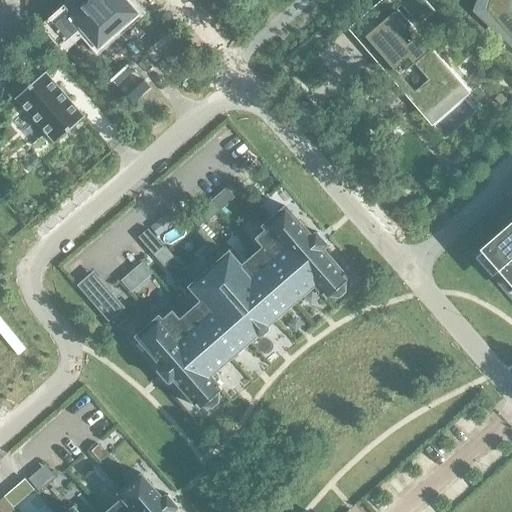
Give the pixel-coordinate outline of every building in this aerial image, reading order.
[(68,10),(50,26),(63,41),(77,29),(80,32),(84,29),(97,44),(98,43),(115,63),(124,55),(107,36),(134,12),(123,0),(86,0),(71,13),(68,10)] [(487,0),(486,6),(472,11),(490,17),(511,42),(511,11),(509,9),(511,0),(487,0)] [(381,22),(361,39),(390,73),(394,70),(399,76),(415,62),(428,78),(412,92),(429,111),(455,89),(441,74),(446,70),(416,35),(407,43),(400,35),(409,27),(386,1),(372,13),(381,22)] [(44,72),(15,97),(54,142),(83,116),(44,72)] [(23,77),(15,86),(20,91),(29,83),(23,77)] [(137,335),(136,335),(161,364),(156,369),(168,383),(173,378),(175,380),(199,408),(203,404),(204,404),(211,405),(217,400),(217,392),(221,388),(210,375),(211,374),(212,373),(256,335),(261,335),(268,329),(268,325),(268,324),(269,323),(314,284),(315,285),(326,297),(329,294),(330,295),(338,295),(344,290),(344,282),(348,278),(347,277),(323,248),(328,244),(327,243),(316,231),(311,235),(285,205),(263,225),(266,228),(266,229),(257,237),(257,238),(264,246),(242,265),(241,266),(230,252),(229,251),(190,285),(189,286),(190,287),(202,300),(180,319),(179,320),(172,312),(162,320),(159,316),(137,335)] [(511,218),(471,254),(511,300),(511,218)] [(46,462),(29,477),(39,490),(57,475),(46,462)] [(174,511),(173,511),(179,506),(168,494),(162,498),(141,474),(119,493),(123,498),(106,511),(78,511),(73,507),(67,511),(174,511)]
